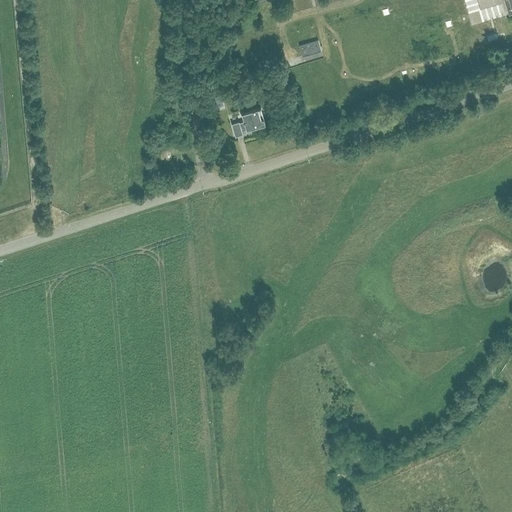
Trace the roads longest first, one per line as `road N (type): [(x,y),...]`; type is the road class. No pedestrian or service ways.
road 1 (unclassified): [(0,251),(511,81)]
road 2 (track): [(511,338),(447,436),(351,480),(346,511)]
road 3 (track): [(186,0),(202,186)]
